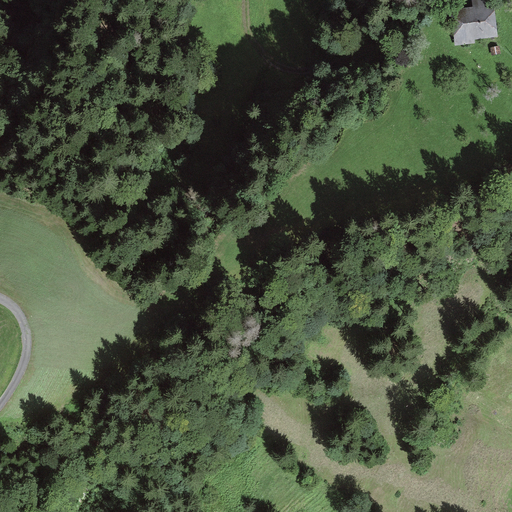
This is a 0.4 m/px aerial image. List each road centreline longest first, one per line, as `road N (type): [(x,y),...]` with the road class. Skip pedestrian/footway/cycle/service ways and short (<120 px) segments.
road 1 (track): [(443,0),(399,20),(359,52),(310,68),(262,53),(251,38),(246,0)]
road 2 (track): [(0,405),(27,336),(0,297)]
